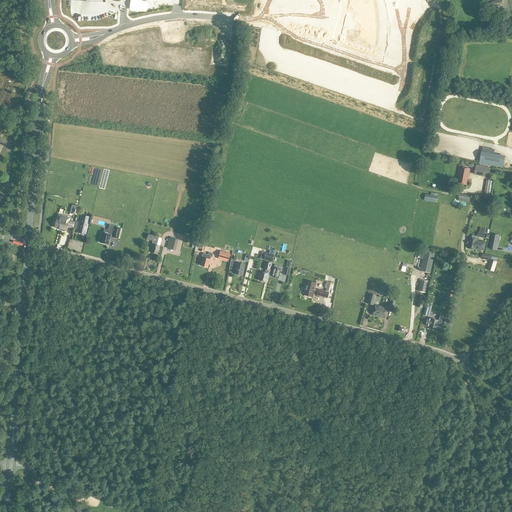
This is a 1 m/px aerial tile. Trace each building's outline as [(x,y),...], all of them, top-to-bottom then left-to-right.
[(132,0),(131,0),(130,10),(146,12),(147,2),(132,0)] [(438,8),(438,2),(431,2),(432,24),(437,24),(437,21),(442,21),(442,8),(438,8)] [(146,43),(150,61),(164,58),(161,40),(146,43)] [(105,63),(136,66),(135,62),(132,46),(132,45),(131,45),(131,46),(113,49),(113,48),(112,48),(112,47),(104,50),(104,51),(103,51),(106,58),(104,58),(105,63)] [(505,157),(482,153),(480,163),(503,167),(505,157)] [(485,175),(485,174),(488,174),(489,168),(479,166),(480,165),(477,164),(474,173),(485,175)] [(457,183),(466,185),(468,178),(470,168),(460,167),(458,176),(459,176),(457,183)] [(458,200),(469,202),(470,195),(460,193),(458,200)] [(437,196),(425,194),(424,200),(436,202),(437,196)] [(67,227),(73,229),(74,222),(69,221),(69,218),(58,215),(57,220),(56,223),(55,223),(53,227),(58,229),(58,228),(66,230),(67,227)] [(81,215),(77,232),(85,235),(90,218),(81,215)] [(101,241),(101,242),(108,244),(110,236),(113,236),(113,237),(118,238),(120,228),(110,225),(107,234),(103,233),(102,233),(99,241),(101,241)] [(496,250),(499,235),(492,234),(489,249),(490,249),(489,250),(492,251),(493,249),(496,250)] [(153,243),(153,244),(152,244),(150,248),(151,249),(151,252),(157,254),(159,246),(157,245),(159,238),(154,236),(152,240),(153,240),(152,243),(153,243)] [(167,248),(175,250),(178,240),(170,238),(167,248)] [(480,251),(481,250),(484,250),(486,242),(478,241),(478,239),(470,238),(469,241),(468,241),(467,244),(468,244),(467,248),(476,250),(476,249),(477,249),(477,250),(480,251)] [(201,247),(200,251),(203,252),(205,244),(196,242),(196,246),(201,247)] [(218,258),(228,261),(229,254),(220,251),(218,258)] [(263,259),(272,261),(274,254),(265,252),(263,259)] [(435,254),(425,252),(420,271),(430,274),(435,254)] [(212,254),(209,253),(208,255),(203,254),(202,258),(203,258),(201,265),(207,267),(210,257),(211,258),(212,254)] [(498,258),(490,256),(490,255),(483,253),(481,258),(489,260),(489,259),(491,259),(488,270),(494,271),(498,258)] [(266,269),(265,273),(260,271),(258,277),(259,277),(259,280),(266,282),(267,279),(268,279),(269,274),(270,270),(272,263),(266,261),(264,269),(266,269)] [(245,265),(236,263),(234,273),(235,273),(235,274),(238,275),(239,274),(242,275),(245,265)] [(270,270),(269,274),(273,274),(272,277),(279,278),(280,271),(282,271),(283,267),(275,265),(274,271),(270,270)] [(420,280),(417,291),(425,292),(428,281),(420,280)] [(315,283),(306,281),(305,286),(306,286),(304,295),(312,297),(315,283)] [(329,292),(317,289),(316,295),(327,298),(329,292)] [(376,295),(369,294),(367,303),(373,305),(376,295)] [(379,317),(380,318),(382,318),(383,318),(384,318),(387,308),(375,305),(372,315),(379,317)] [(426,325),(429,326),(436,328),(437,324),(447,327),(449,315),(443,313),(440,313),(438,320),(437,320),(438,320),(431,318),(427,318),(426,325)]
